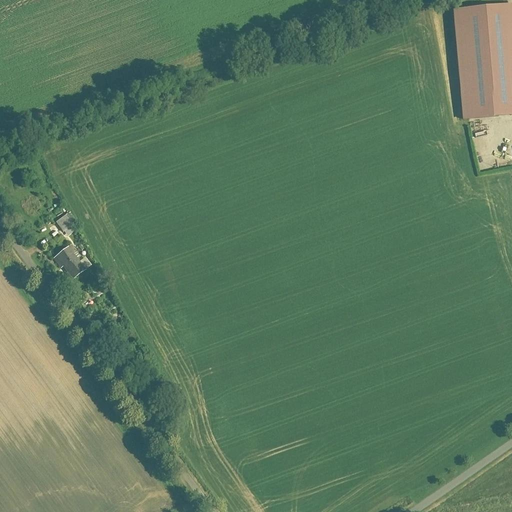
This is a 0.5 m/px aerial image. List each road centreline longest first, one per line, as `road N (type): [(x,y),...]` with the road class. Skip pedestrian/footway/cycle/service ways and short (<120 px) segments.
road 1 (residential): [(212,511),(0,224)]
road 2 (residential): [(511,444),(413,511)]
